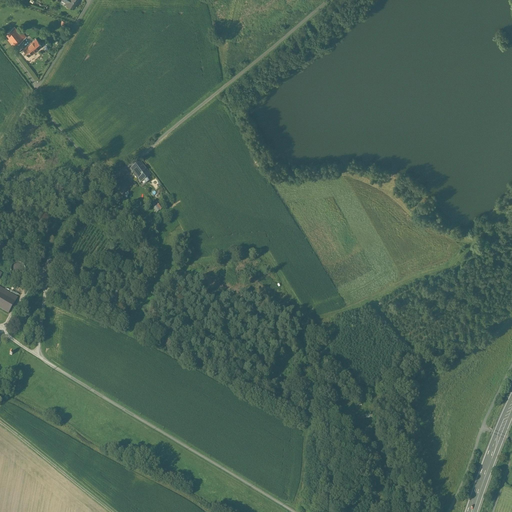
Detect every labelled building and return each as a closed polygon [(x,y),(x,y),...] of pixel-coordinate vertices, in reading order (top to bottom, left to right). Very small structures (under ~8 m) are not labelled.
[(78,0),(67,0),(66,2),(65,3),(73,8),(78,0)] [(19,34),(16,29),(7,36),(9,38),(7,40),(13,46),(25,37),(22,32),(19,34)] [(36,39),(23,49),(29,56),(41,46),(36,39)] [(56,54),(47,45),(44,48),(53,56),(56,54)] [(140,162),(130,169),(133,172),(138,178),(137,179),(140,183),(150,176),(140,162)] [(121,184),(120,183),(115,187),(121,194),(126,190),(123,187),(127,184),(125,180),(121,184)] [(19,262),(17,262),(16,262),(14,263),(13,263),(13,264),(12,264),(12,265),(11,266),(11,267),(11,268),(10,269),(11,270),(11,271),(11,272),(12,273),(12,274),(13,274),(13,275),(14,275),(15,276),(17,276),(18,276),(19,276),(20,276),(21,275),(22,275),(23,274),(24,273),(24,272),(25,271),(25,270),(25,269),(25,268),(25,267),(24,266),(24,265),(23,264),(22,263),(21,263),(20,263),(19,262)] [(17,298),(0,288),(0,308),(8,313),(17,298)]
